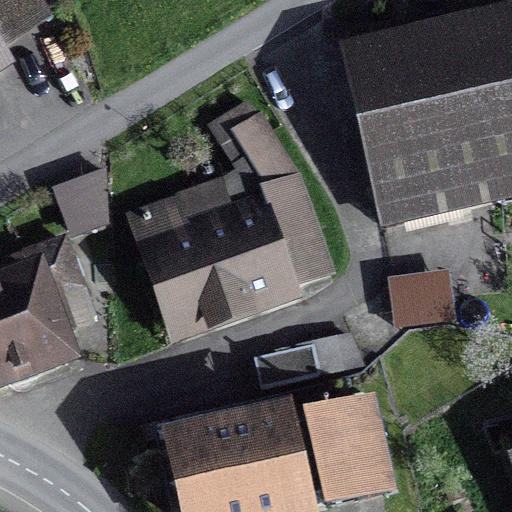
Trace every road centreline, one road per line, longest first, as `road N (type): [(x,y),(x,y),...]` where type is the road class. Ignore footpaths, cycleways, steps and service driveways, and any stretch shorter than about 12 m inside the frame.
road 1 (unclassified): [(307,0),(143,98)]
road 2 (residential): [(143,98),(0,188)]
